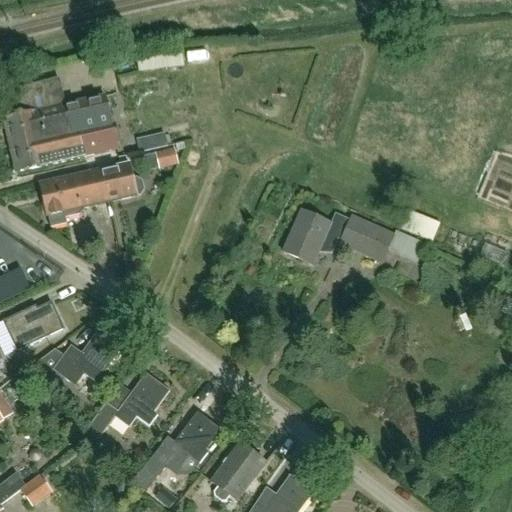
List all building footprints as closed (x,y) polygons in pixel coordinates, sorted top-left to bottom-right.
[(139,73),(185,67),(183,52),(137,57),(139,73)] [(86,158),(79,126),(72,128),(66,107),(60,80),(17,90),(21,105),(17,106),(20,118),(9,121),(21,173),(86,158)] [(66,107),(72,128),(79,126),(86,158),(118,151),(106,98),(66,107)] [(143,141),(146,154),(168,149),(165,136),(143,141)] [(179,167),(175,150),(156,155),(160,172),(179,167)] [(130,165),(100,172),(104,192),(109,191),(112,204),(137,198),(137,197),(139,197),(143,190),(142,185),(135,180),(133,180),(130,165)] [(81,211),(112,204),(109,191),(104,192),(100,172),(40,185),(48,219),(48,218),(51,229),(67,226),(66,220),(82,216),(81,211)] [(436,241),(443,222),(409,209),(402,228),(436,241)] [(382,264),(394,238),(352,219),(351,222),(335,216),(331,226),(302,213),(283,254),(313,268),(321,250),(332,256),(339,241),(342,243),(341,246),(382,264)] [(407,238),(399,257),(417,265),(426,246),(410,239),(407,238)] [(85,242),(78,254),(86,258),(93,247),(85,242)] [(0,326),(0,341),(10,336),(18,352),(64,331),(51,304),(37,311),(36,308),(4,323),(4,324),(0,326)] [(120,352),(97,335),(82,356),(71,348),(63,359),(55,352),(45,361),(48,365),(40,371),(54,390),(62,380),(75,389),(84,377),(99,388),(108,376),(105,374),(120,352)] [(129,429),(136,419),(149,428),(158,416),(154,414),(170,393),(146,376),(118,414),(107,405),(88,431),(93,437),(97,443),(115,419),(129,429)] [(485,401),(503,400),(502,379),(483,380),(485,401)] [(161,447),(147,466),(156,473),(157,474),(169,458),(175,462),(182,468),(189,458),(200,466),(209,454),(206,452),(221,431),(198,414),(174,446),(175,447),(170,454),(161,447)] [(219,489),(217,492),(215,495),(215,499),(222,503),(226,503),(230,498),(238,504),(266,465),(240,445),(211,484),(219,489)] [(0,508),(1,507),(20,493),(26,488),(16,476),(0,488),(0,508)] [(26,488),(20,493),(33,509),(53,494),(40,477),(26,488)] [(301,511),(314,495),(290,477),(274,498),(266,510),(257,504),(251,511),(301,511)]
